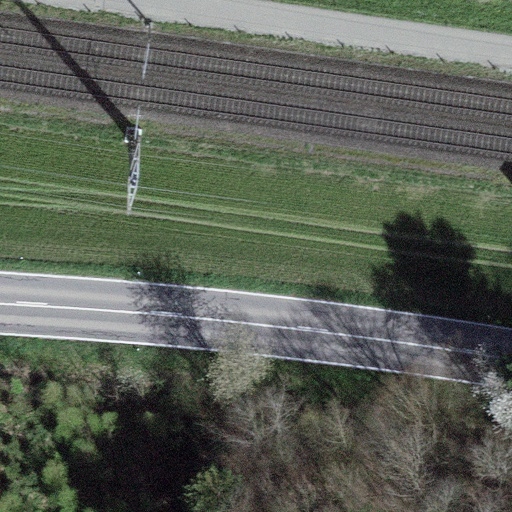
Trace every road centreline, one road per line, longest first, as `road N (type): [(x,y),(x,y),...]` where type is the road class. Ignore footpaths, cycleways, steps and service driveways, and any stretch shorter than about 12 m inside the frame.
road 1 (tertiary): [(0,302),(301,327),(511,359)]
road 2 (track): [(511,61),(80,0)]
